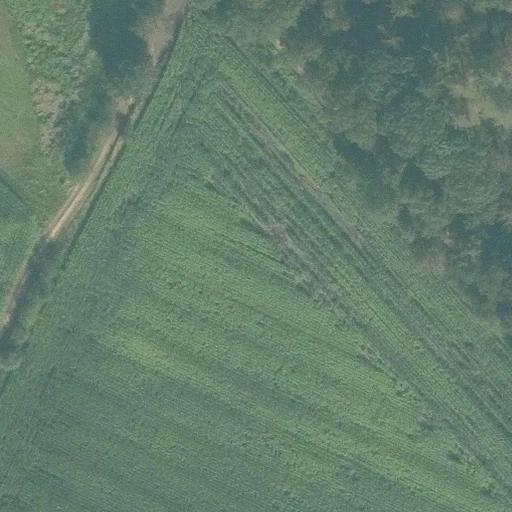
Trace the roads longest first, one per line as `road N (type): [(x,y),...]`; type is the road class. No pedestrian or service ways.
road 1 (track): [(239,0),(511,310)]
road 2 (track): [(173,0),(0,334)]
